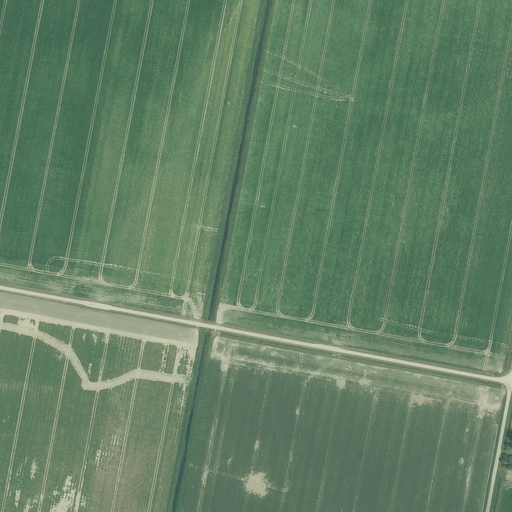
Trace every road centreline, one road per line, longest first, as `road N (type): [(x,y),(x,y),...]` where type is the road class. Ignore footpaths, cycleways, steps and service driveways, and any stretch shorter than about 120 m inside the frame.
road 1 (unclassified): [(510,382),(0,288)]
road 2 (unclassified): [(488,511),(510,382)]
